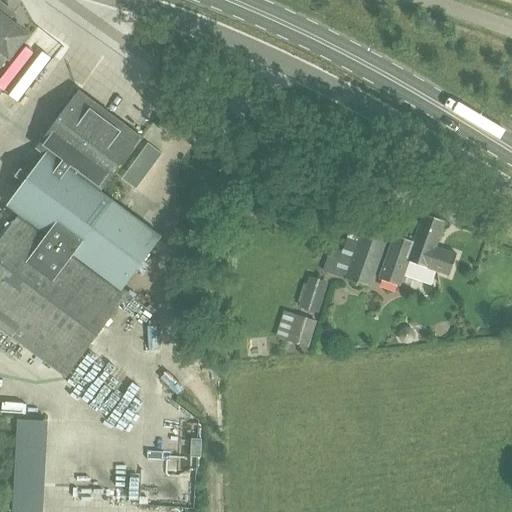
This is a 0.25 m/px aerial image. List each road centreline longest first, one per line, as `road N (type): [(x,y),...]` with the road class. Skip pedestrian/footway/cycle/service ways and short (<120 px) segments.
road 1 (unclassified): [(511,200),(465,212),(279,149),(69,0)]
road 2 (unclassified): [(511,192),(261,55),(113,0)]
road 3 (primary): [(511,151),(351,56),(228,0)]
road 4 (unknown): [(0,371),(153,424)]
